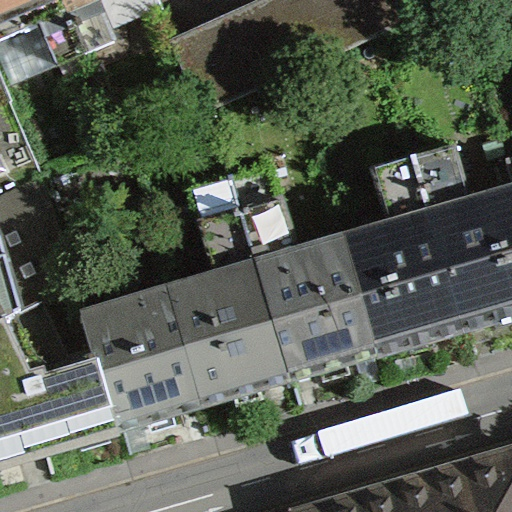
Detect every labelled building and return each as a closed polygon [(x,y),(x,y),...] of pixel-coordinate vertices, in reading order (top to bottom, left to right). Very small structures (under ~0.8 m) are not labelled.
[(0,0),(0,40),(41,23),(59,66),(88,53),(64,0),(0,0)] [(114,41),(96,0),(64,0),(88,53),(114,41)] [(276,0),(176,45),(204,110),(454,0),(276,0)] [(0,199),(44,178),(0,77),(0,199)] [(511,315),(511,189),(469,202),(453,145),(413,157),(463,329),(496,320),(511,315)] [(389,225),(343,238),(376,354),(411,345),(463,329),(413,157),(373,168),(389,225)] [(324,370),(376,354),(343,238),(295,252),(269,164),(231,175),(290,379),(324,370)] [(170,288),(203,404),(236,395),(290,379),(231,175),(192,186),(217,274),(170,288)] [(75,285),(44,178),(0,199),(0,321),(40,303),(75,285)] [(94,351),(117,429),(150,420),(203,404),(170,288),(84,314),(94,351)] [(0,463),(31,454),(117,429),(94,351),(50,363),(39,341),(54,333),(40,303),(0,321),(0,463)] [(511,511),(511,454),(315,511),(511,511)]
